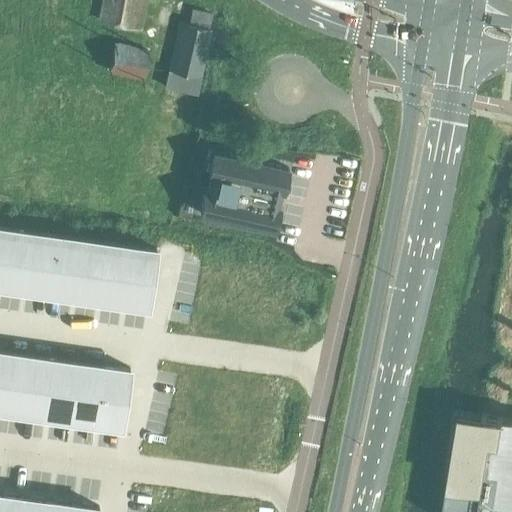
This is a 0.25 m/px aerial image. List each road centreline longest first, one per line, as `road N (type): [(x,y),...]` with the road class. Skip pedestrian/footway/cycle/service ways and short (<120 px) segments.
road 1 (unclassified): [(292,511),(374,154),(361,115),(288,90)]
road 2 (primary): [(348,502),(390,382),(458,54)]
road 3 (primary): [(422,48),(360,378),(348,502)]
road 4 (secondary): [(283,0),(422,48)]
